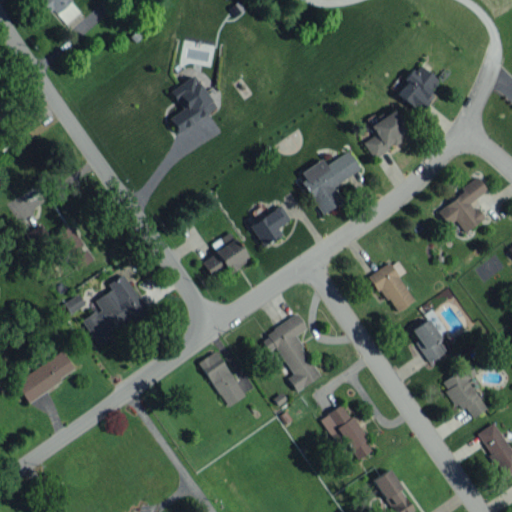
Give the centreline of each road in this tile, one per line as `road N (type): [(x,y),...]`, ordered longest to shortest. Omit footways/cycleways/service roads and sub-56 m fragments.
road 1 (residential): [(0,24),(211,328)]
road 2 (residential): [(459,131),(422,180),(211,328)]
road 3 (residential): [(308,0),(477,10),(494,36),(494,52),(459,131)]
road 4 (residential): [(309,263),(479,511)]
road 5 (residential): [(211,328),(0,477)]
